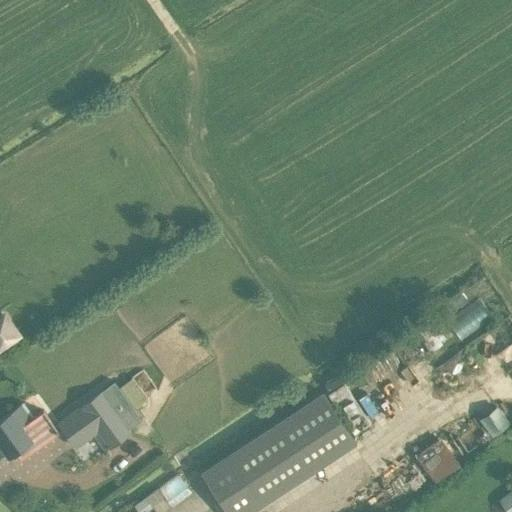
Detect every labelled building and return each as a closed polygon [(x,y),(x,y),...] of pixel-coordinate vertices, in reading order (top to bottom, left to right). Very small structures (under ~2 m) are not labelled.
[(463,336),(494,314),(482,297),(450,319),(463,336)] [(0,347),(19,334),(5,315),(0,318),(0,347)] [(123,388),(138,407),(150,398),(135,379),(123,388)] [(110,446),(130,431),(100,390),(81,405),(80,404),(57,421),(76,446),(98,430),(110,446)] [(248,511),(357,441),(324,390),(202,470),(229,511),(248,511)] [(22,457),(58,430),(43,409),(31,417),(22,403),(11,411),(0,418),(0,441),(9,455),(17,449),(22,457)] [(480,418),(492,434),(508,421),(497,406),(480,418)] [(416,452),(430,474),(458,456),(444,434),(416,452)] [(509,511),(511,511),(511,487),(499,497),(509,511)] [(145,496),(134,504),(140,511),(148,511),(154,508),(145,496)]
